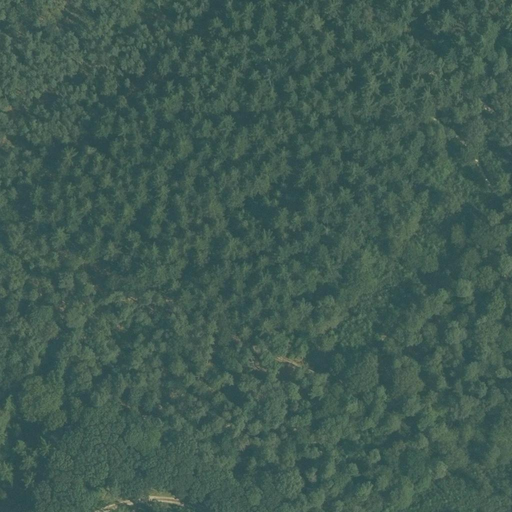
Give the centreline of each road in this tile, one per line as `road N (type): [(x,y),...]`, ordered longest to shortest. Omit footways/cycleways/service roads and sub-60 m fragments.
road 1 (unknown): [(434,281),(336,387),(255,495)]
road 2 (track): [(511,131),(332,0)]
road 3 (unknown): [(255,495),(94,421)]
